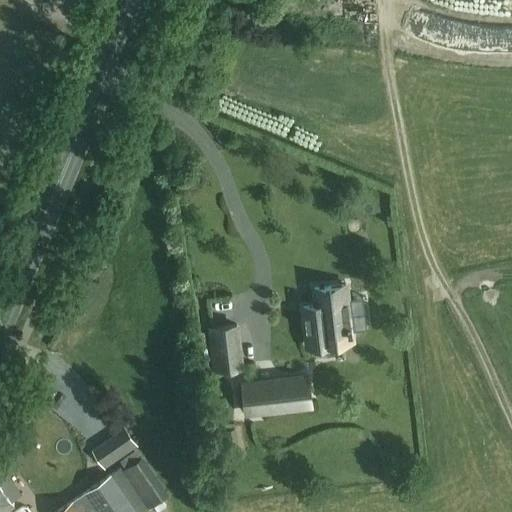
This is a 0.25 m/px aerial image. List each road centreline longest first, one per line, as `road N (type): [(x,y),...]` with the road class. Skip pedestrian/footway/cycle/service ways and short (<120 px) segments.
road 1 (track): [(383,35),(424,248),(511,420)]
road 2 (primary): [(0,324),(134,0)]
